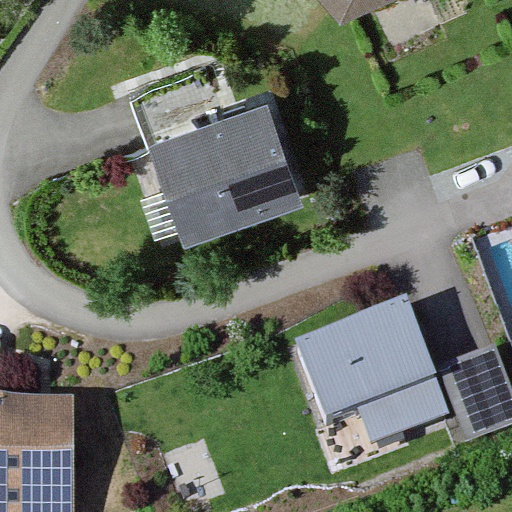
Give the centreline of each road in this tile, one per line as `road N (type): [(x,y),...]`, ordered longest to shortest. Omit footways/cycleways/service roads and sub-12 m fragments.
road 1 (residential): [(511,193),(194,311),(150,320),(65,306),(12,266),(0,245)]
road 2 (residential): [(0,103),(65,0)]
